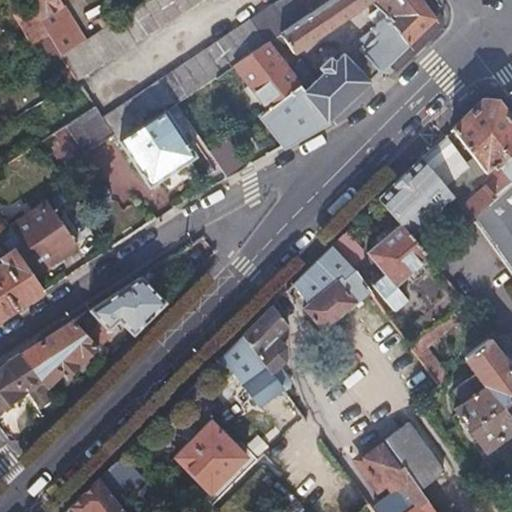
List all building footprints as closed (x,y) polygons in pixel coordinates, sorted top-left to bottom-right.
[(27,0),(14,9),(35,39),(50,29),(29,0),(27,0)] [(29,0),(50,29),(66,52),(86,39),(61,0),(29,0)] [(149,0),(112,23),(103,29),(86,39),(66,52),(82,76),(202,0),(149,0)] [(285,33),(316,13),(307,0),(284,0),(263,14),(278,37),(285,33)] [(381,69),(434,17),(421,0),(335,0),(316,13),(285,33),(289,38),(298,51),(341,22),(375,0),(379,0),(391,16),(374,25),(377,30),(360,42),(364,47),(361,50),(381,69)] [(307,0),(316,13),(335,0),(307,0)] [(272,41),(278,37),(263,14),(108,112),(125,138),(181,101),(239,63),(272,41)] [(98,20),(103,29),(112,23),(107,15),(98,20)] [(35,39),(68,84),(82,76),(66,52),(50,29),(35,39)] [(276,47),(289,38),(285,33),(278,37),(272,41),(276,47)] [(276,47),(272,41),(239,63),(273,108),(265,114),(286,145),(324,123),(372,78),(345,51),(339,58),(333,54),(324,64),(328,68),(320,78),(309,90),(295,72),(276,47)] [(306,62),(295,72),(309,90),(320,78),(306,62)] [(123,139),(125,138),(108,112),(99,100),(66,122),(87,153),(116,134),(121,141),(123,139)] [(499,168),(511,182),(511,181),(511,124),(494,100),(479,101),(449,130),(483,171),(500,158),(504,163),(499,168)] [(181,101),(125,138),(123,139),(151,182),(198,153),(185,134),(197,126),(181,101)] [(229,176),(239,171),(248,165),(228,134),(210,146),(229,176)] [(419,158),(433,174),(450,193),(451,194),(476,174),(443,135),(419,158)] [(41,140),(31,147),(20,154),(28,166),(49,152),(41,140)] [(435,206),(450,193),(433,174),(418,187),(435,206)] [(511,181),(511,182),(494,196),(471,215),(511,270),(511,181)] [(460,204),(471,215),(494,196),(484,184),(460,204)] [(2,243),(9,253),(17,248),(33,273),(78,243),(48,198),(8,224),(15,234),(2,243)] [(386,209),(395,221),(398,224),(412,214),(399,198),(386,209)] [(398,224),(424,255),(437,244),(434,240),(412,214),(398,224)] [(392,281),(424,255),(398,224),(395,221),(365,247),(384,271),(371,281),(392,309),(405,300),(392,281)] [(446,230),(434,240),(437,244),(448,234),(446,230)] [(330,247),(342,263),(358,251),(344,233),(330,247)] [(367,296),(342,263),(330,247),(291,286),(306,306),(302,310),(319,333),(367,296)] [(0,319),(45,290),(33,273),(17,248),(9,253),(0,258),(0,261),(2,265),(0,266),(0,319)] [(141,276),(73,320),(97,347),(107,358),(112,353),(102,342),(112,332),(108,328),(118,318),(132,333),(165,301),(141,276)] [(285,386),(288,384),(290,381),(279,365),(281,363),(283,346),(275,335),(285,326),(271,306),(241,336),(278,385),(287,398),(292,394),(285,386)] [(457,321),(451,312),(406,348),(412,355),(422,347),(457,321)] [(97,347),(73,320),(55,332),(82,362),(97,347)] [(82,362),(55,332),(21,354),(40,378),(46,387),(61,373),(65,378),(82,362)] [(250,406),(278,385),(241,336),(216,361),(250,406)] [(481,447),(511,426),(511,420),(501,406),(511,398),(511,371),(487,337),(463,355),(475,369),(451,386),(460,399),(451,406),(481,447)] [(424,372),(428,378),(439,370),(422,347),(412,355),(424,372)] [(0,407),(40,378),(21,354),(0,367),(0,407)] [(435,386),(428,378),(424,372),(409,383),(420,398),(435,386)] [(511,420),(511,398),(501,406),(511,420)] [(174,454),(190,470),(206,486),(239,453),(208,420),(174,454)] [(442,469),(424,445),(405,421),(355,457),(376,485),(385,478),(410,511),(408,511),(433,511),(417,489),(442,469)] [(124,511),(98,478),(69,507),(73,511),(124,511)]
